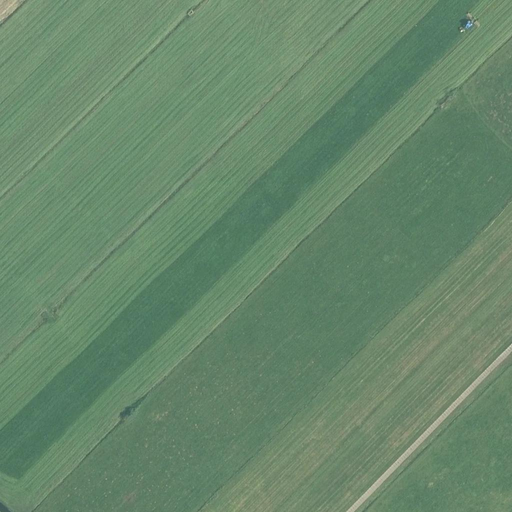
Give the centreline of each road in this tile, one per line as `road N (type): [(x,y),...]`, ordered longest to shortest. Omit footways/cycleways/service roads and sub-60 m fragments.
road 1 (track): [(225,511),(0,270)]
road 2 (track): [(190,0),(0,186)]
road 3 (track): [(350,511),(511,346)]
